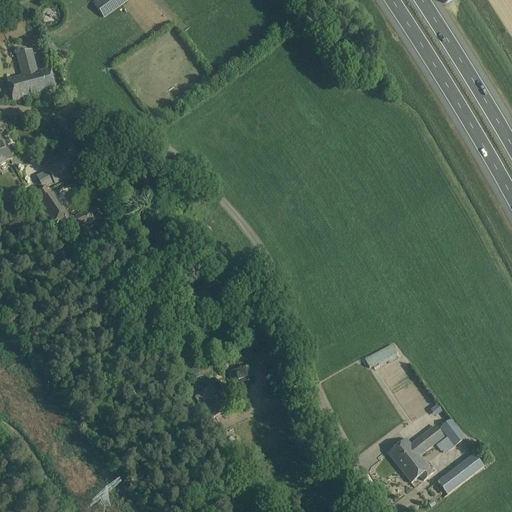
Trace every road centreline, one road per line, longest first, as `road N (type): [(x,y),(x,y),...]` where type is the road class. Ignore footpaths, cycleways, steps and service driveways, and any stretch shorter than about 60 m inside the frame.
road 1 (unclassified): [(385,511),(334,423),(250,233),(170,146),(128,123),(0,109)]
road 2 (motorway): [(388,0),(511,198)]
road 3 (motorway): [(511,146),(421,0)]
